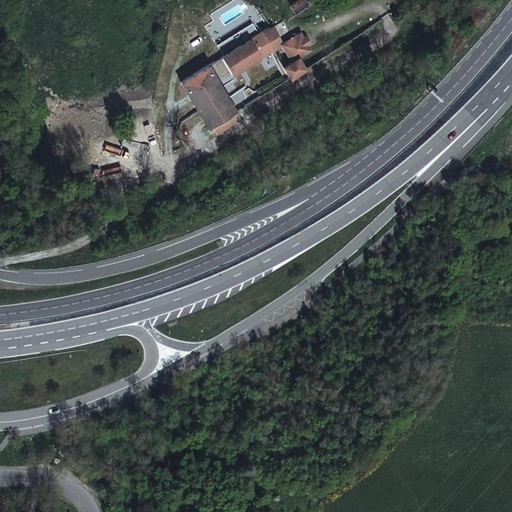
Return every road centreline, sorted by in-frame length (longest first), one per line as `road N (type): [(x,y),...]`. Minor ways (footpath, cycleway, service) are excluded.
road 1 (track): [(0,260),(57,248),(138,211),(209,147),(401,15)]
road 2 (secondary): [(80,327),(198,291),(269,259),(330,225),(486,103)]
road 3 (secondary): [(143,382),(302,289),(439,164),(486,103)]
road 4 (secondary): [(333,193),(181,272),(110,295),(0,314)]
road 5 (secondary): [(333,193),(305,192),(132,263),(77,275),(0,272)]
road 6 (secondary): [(511,18),(445,95),(333,193)]
road 7 (secondary): [(143,382),(0,422)]
